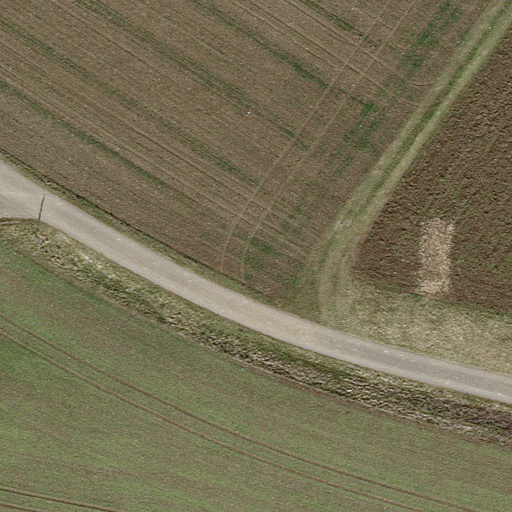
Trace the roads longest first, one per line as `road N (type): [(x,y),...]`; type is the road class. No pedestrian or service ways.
road 1 (track): [(0,181),(284,328),(511,390)]
road 2 (track): [(506,0),(284,328)]
